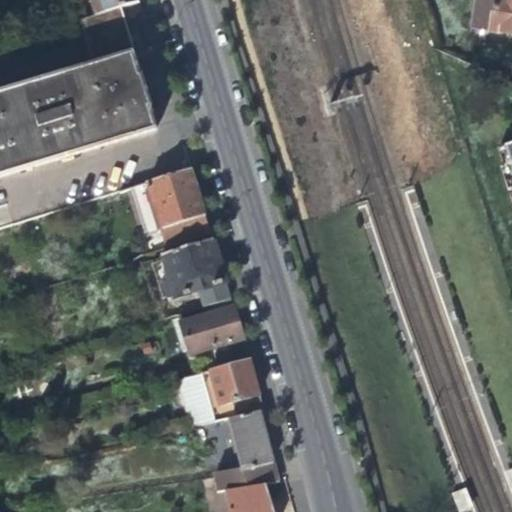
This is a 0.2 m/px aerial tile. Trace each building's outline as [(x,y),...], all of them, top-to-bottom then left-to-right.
[(92,0),(97,17),(121,9),(140,4),(138,0),(86,0),(87,2),(92,0)] [(511,0),(474,0),(469,28),(511,35),(511,0)] [(97,17),(86,20),(101,68),(0,97),(0,175),(156,129),(144,85),(121,9),(97,17)] [(511,140),(494,147),(499,164),(497,165),(504,188),(509,186),(510,192),(506,194),(511,210),(511,140)] [(168,249),(211,237),(199,197),(191,170),(148,184),(168,249)] [(203,308),(210,306),(230,300),(218,259),(213,242),(161,258),(174,302),(199,294),(203,308)] [(238,326),(230,300),(210,306),(213,315),(188,323),(186,319),(181,320),(193,358),(243,343),(238,326)] [(215,358),(218,371),(250,363),(246,350),(215,358)] [(186,430),(230,420),(260,414),(265,413),(257,388),(250,363),(218,371),(174,383),(186,430)] [(216,480),(216,481),(275,472),(274,466),(267,441),(260,414),(230,420),(244,474),(216,480)] [(280,488),(275,472),(216,481),(218,496),(227,495),(267,490),(280,488)] [(272,511),(272,510),(267,490),(227,495),(229,511),(272,511)]
